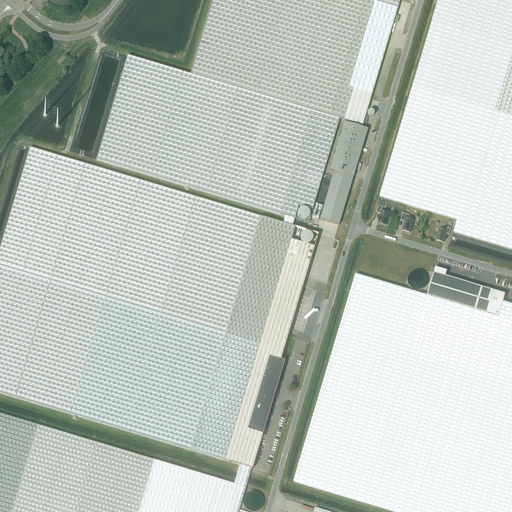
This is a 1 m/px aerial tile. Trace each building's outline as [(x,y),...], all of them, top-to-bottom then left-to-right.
[(400,0),(212,0),(190,75),(128,56),(96,160),(285,216),(294,219),(299,206),(312,210),(339,119),(363,125),(400,0)] [(511,0),(438,0),(380,197),(457,220),(454,233),(511,249),(511,0)] [(334,171),(320,220),(339,225),(368,129),(344,122),(330,170),(334,171)] [(30,148),(0,247),(0,393),(239,465),(251,468),(252,469),(255,460),(274,397),(276,398),(278,392),(276,391),(285,360),(281,359),(282,355),(289,329),(302,286),(314,247),(291,240),(295,227),(292,226),(283,224),(30,148)] [(378,223),(386,225),(389,213),(382,210),(383,207),(378,205),(376,212),(381,214),(378,223)] [(402,214),(400,220),(405,221),(402,230),(410,233),(414,220),(408,219),(409,215),(403,213),(402,214)] [(283,224),(292,226),(294,219),(285,216),(283,224)] [(435,240),(443,242),(446,234),(449,235),(451,229),(448,228),(447,231),(439,229),(435,240)] [(435,267),(427,296),(511,320),(511,304),(503,302),(505,294),(446,276),(447,271),(435,267)] [(511,511),(511,320),(427,296),(356,274),(294,482),(396,511),(511,511)] [(0,511),(200,511),(211,477),(96,443),(0,413),(0,511)] [(211,477),(200,511),(238,511),(246,488),(247,484),(247,482),(249,476),(250,474),(251,468),(239,465),(238,470),(237,473),(235,478),(235,480),(234,484),(211,477)]
